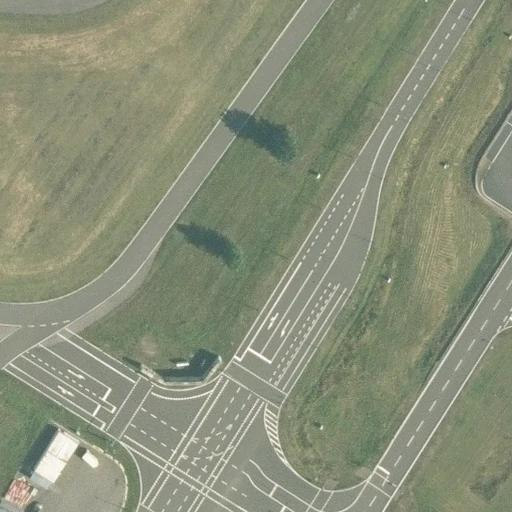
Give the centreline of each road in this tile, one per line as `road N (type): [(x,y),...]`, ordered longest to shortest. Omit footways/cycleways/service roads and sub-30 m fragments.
road 1 (unknown): [(323,0),(114,282),(76,309),(50,315)]
road 2 (unknown): [(505,291),(361,511)]
